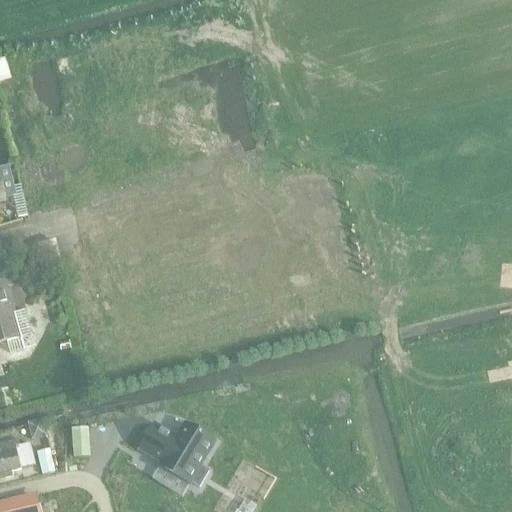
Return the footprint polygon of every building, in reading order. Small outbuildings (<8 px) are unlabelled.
[(0,204),(4,204),(3,201),(17,197),(10,168),(0,170),(0,204)] [(13,316),(5,289),(10,288),(6,272),(0,274),(0,344),(9,342),(12,352),(26,349),(32,335),(26,313),(13,316)] [(155,427),(140,452),(162,465),(160,469),(190,487),(192,484),(200,489),(209,473),(201,468),(215,444),(185,426),(177,441),(155,427)] [(89,431),(72,432),(74,460),(91,459),(89,431)] [(0,475),(21,471),(19,463),(34,459),(30,445),(21,447),(19,441),(0,445),(0,446),(2,456),(0,456),(0,475)] [(56,472),(53,457),(41,459),(45,475),(56,472)] [(38,511),(35,499),(0,507),(0,511),(38,511)]
